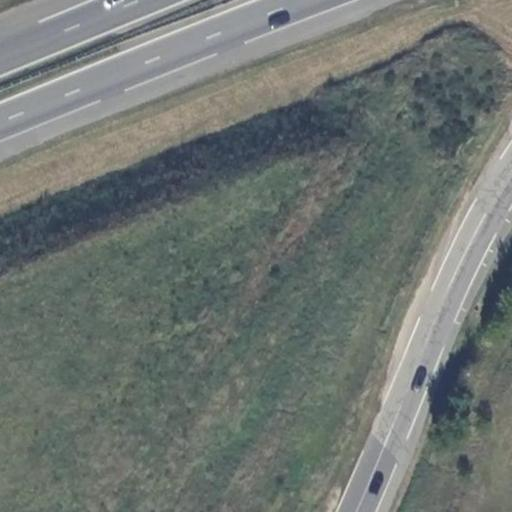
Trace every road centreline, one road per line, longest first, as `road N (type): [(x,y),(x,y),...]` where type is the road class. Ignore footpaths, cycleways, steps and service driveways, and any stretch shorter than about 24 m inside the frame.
road 1 (secondary): [(356,511),(447,290),(511,170)]
road 2 (trunk): [(0,121),(306,0)]
road 3 (trunk): [(139,0),(0,56)]
